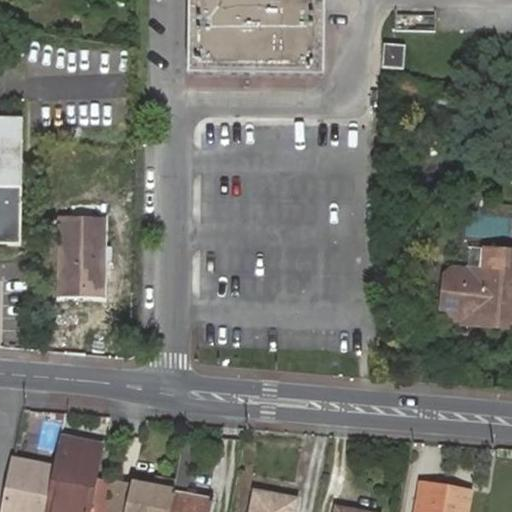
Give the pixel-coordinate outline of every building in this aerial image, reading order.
[(190,0),(189,70),(316,72),(316,0),(190,0)] [(383,44),(381,66),(401,69),(403,47),(383,44)] [(425,85),(389,80),(385,108),(421,113),(425,85)] [(0,113),(0,145),(22,146),(22,114),(0,113)] [(21,240),(22,182),(22,151),(0,150),(0,231),(0,232),(0,240),(21,240)] [(62,219),(60,300),(102,300),(104,219),(62,219)] [(484,274),(451,271),(434,269),(428,273),(425,308),(431,316),(447,316),(446,324),(511,330),(511,252),(510,252),(507,273),(484,270),(484,274)] [(63,438),(56,468),(47,508),(65,511),(90,511),(98,476),(105,447),(63,438)] [(56,468),(16,459),(4,511),(45,511),(47,508),(56,468)] [(98,476),(90,511),(110,511),(117,480),(98,476)] [(117,480),(110,511),(129,511),(135,484),(117,480)] [(129,511),(170,511),(174,492),(154,488),(135,484),(129,511)] [(174,492),(176,488),(156,484),(154,488),(174,492)] [(427,486),(423,511),(466,511),(469,494),(427,486)] [(170,511),(213,511),(216,501),(174,492),(170,511)] [(277,506),(279,498),(257,494),(253,511),(295,511),(296,510),(277,506)] [(297,502),(279,498),(277,506),(296,510),(297,502)]
